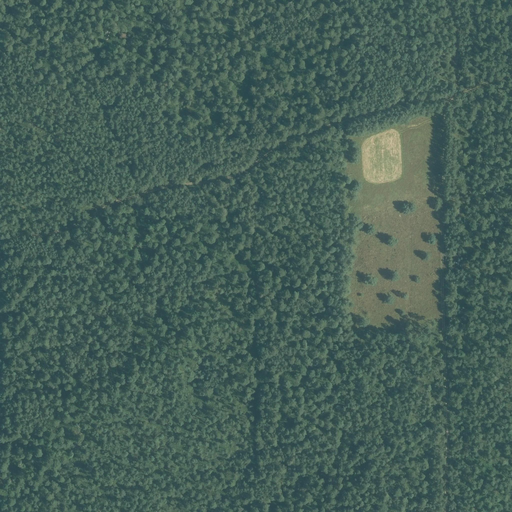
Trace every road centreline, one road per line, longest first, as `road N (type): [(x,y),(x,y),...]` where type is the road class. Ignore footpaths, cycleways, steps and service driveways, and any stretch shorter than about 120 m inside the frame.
road 1 (track): [(0,242),(40,238),(182,183),(228,179),(302,137),(511,78)]
road 2 (track): [(445,511),(446,99)]
